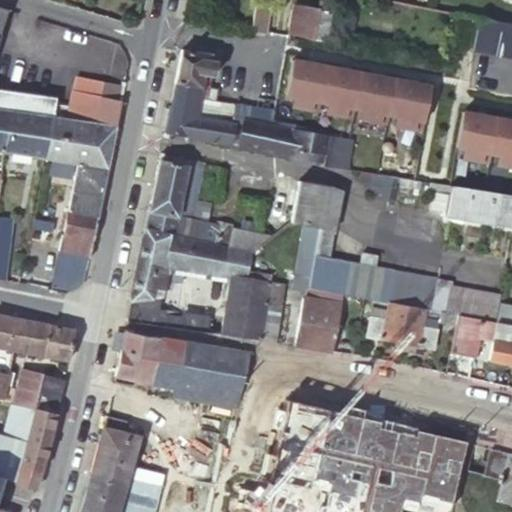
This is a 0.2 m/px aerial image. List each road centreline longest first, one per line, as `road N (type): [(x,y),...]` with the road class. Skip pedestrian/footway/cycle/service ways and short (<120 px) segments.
road 1 (unclassified): [(130,138),(343,178),(402,248),(446,257)]
road 2 (residential): [(511,418),(381,382),(259,364)]
road 3 (secondary): [(44,511),(93,317)]
road 4 (secondary): [(93,317),(130,138)]
road 5 (unknown): [(150,39),(253,43),(262,50),(262,104)]
road 6 (secondary): [(130,138),(158,0)]
